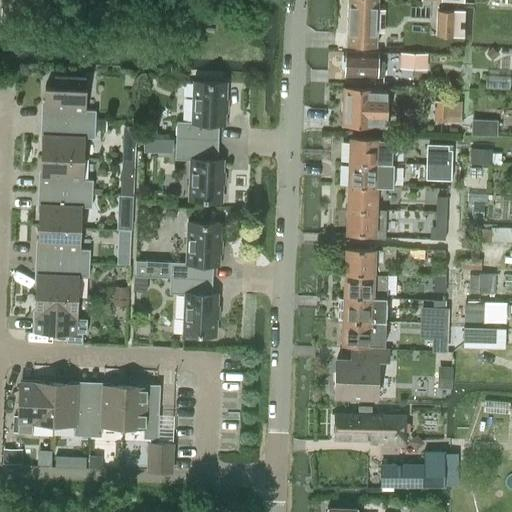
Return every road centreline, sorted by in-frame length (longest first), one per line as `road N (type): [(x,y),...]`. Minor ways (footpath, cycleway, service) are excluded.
road 1 (unclassified): [(274,475),(295,0)]
road 2 (residential): [(204,471),(206,361),(0,352)]
